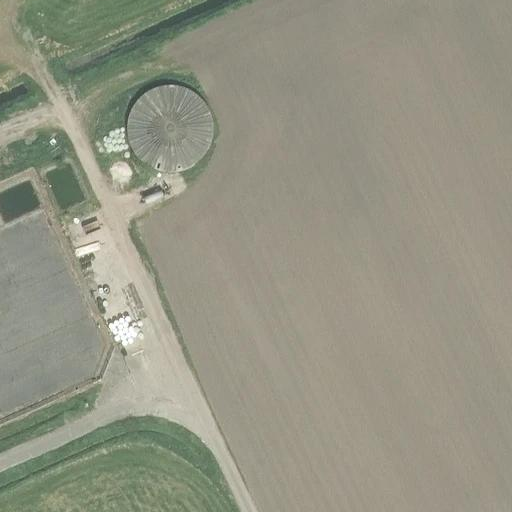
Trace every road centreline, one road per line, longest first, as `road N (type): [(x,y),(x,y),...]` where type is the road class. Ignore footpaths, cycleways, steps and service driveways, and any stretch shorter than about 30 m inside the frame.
road 1 (unclassified): [(0,467),(188,383)]
road 2 (unclassified): [(188,383),(112,217)]
road 3 (unclassified): [(248,511),(188,383)]
